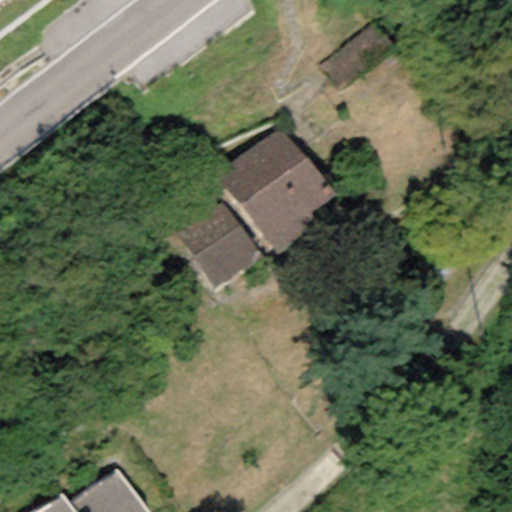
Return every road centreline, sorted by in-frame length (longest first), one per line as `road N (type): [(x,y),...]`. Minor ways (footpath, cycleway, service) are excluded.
road 1 (track): [(285,511),(438,358),(511,263)]
road 2 (tertiary): [(0,130),(169,0)]
